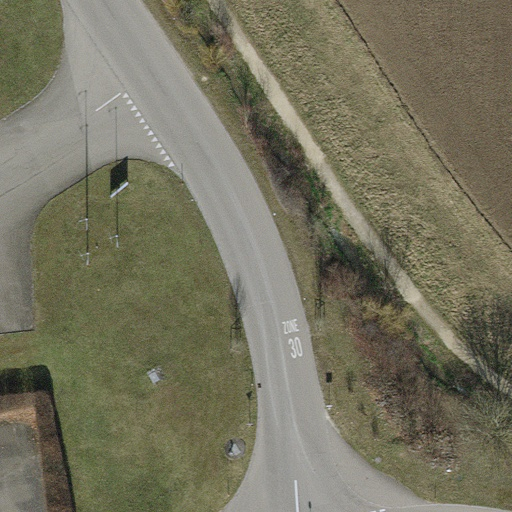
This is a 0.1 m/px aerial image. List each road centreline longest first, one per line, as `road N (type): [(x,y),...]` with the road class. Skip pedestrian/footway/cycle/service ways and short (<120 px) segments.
road 1 (unclassified): [(300,511),(289,381),(270,289),(223,185),(106,0)]
road 2 (unknown): [(172,97),(0,191)]
